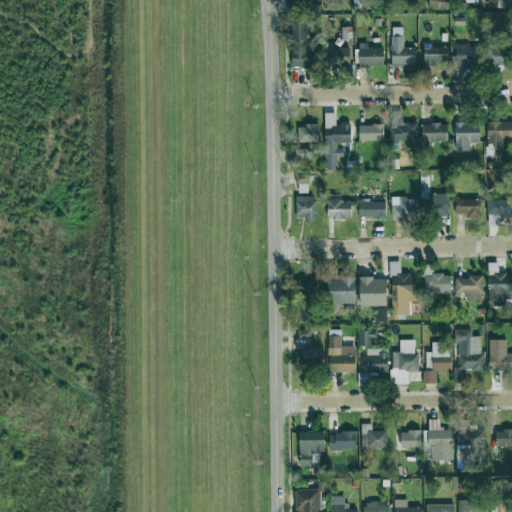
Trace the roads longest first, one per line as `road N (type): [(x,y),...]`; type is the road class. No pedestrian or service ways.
road 1 (tertiary): [(269,0),(278,511)]
road 2 (residential): [(511,92),(274,95)]
road 3 (residential): [(511,246),(275,248)]
road 4 (residential): [(511,399),(277,400)]
